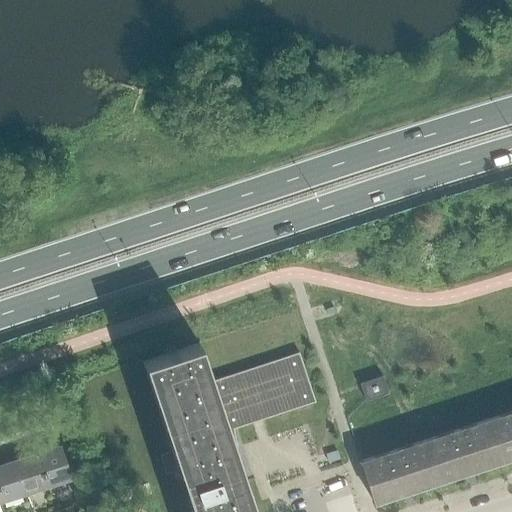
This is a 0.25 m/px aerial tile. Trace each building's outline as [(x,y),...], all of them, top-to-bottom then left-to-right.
[(280,295),(263,300),(270,322),(287,317),(280,295)] [(197,346),(143,364),(179,471),(184,470),(190,488),(185,489),(192,511),(252,511),(238,467),(232,428),(225,431),(209,382),(197,346)] [(297,353),(209,382),(225,431),(232,428),(244,424),(313,402),(297,353)] [(358,383),(360,389),(364,400),(386,393),(380,376),(358,383)] [(396,428),(361,439),(381,500),(511,457),(511,404),(400,441),(396,428)] [(58,445),(34,453),(45,486),(69,479),(58,445)] [(336,451),(325,454),(328,463),(339,459),(336,451)] [(22,494),(45,486),(34,453),(11,461),(22,494)] [(0,501),(22,494),(11,461),(0,464),(0,501)]
